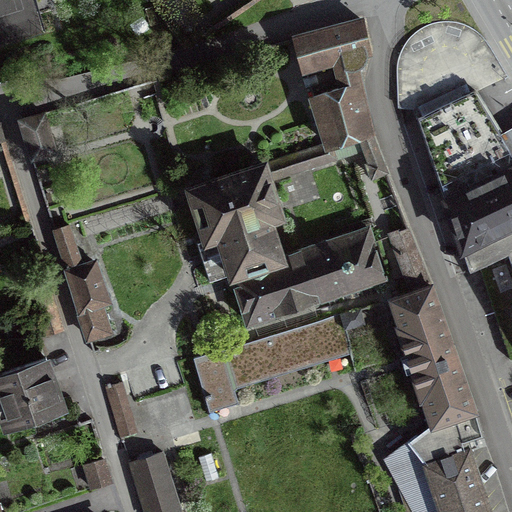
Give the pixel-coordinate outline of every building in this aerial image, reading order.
[(328,147),(370,133),(354,69),(358,67),(361,64),(364,59),(364,53),(368,52),(361,22),(294,39),(303,69),(335,60),(342,88),(312,98),(327,145),(328,147)] [(511,154),(474,92),(417,118),(469,271),(478,267),(507,255),(511,252),(511,154)] [(54,152),(43,114),(19,120),(31,159),(54,152)] [(370,133),(328,147),(327,145),(214,181),(210,178),(204,178),(200,180),(199,185),(189,189),(205,239),(195,242),(208,282),(231,275),(247,323),(383,279),(367,229),(280,257),(268,220),(280,216),(268,180),(363,150),(368,163),(365,164),(371,178),(385,173),(370,133)] [(68,226),(53,231),(89,338),(108,331),(99,304),(108,301),(94,261),(81,266),(68,226)] [(411,293),(430,286),(407,228),(389,235),(411,293)] [(511,269),(507,255),(478,267),(509,361),(511,360),(511,269)] [(45,337),(62,331),(47,281),(29,286),(45,337)] [(474,411),(430,286),(411,293),(389,300),(398,326),(395,327),(406,359),(409,358),(412,366),(409,367),(420,399),(423,398),(432,425),(385,460),(394,477),(406,511),(486,511),(467,454),(469,453),(465,441),(481,435),(474,411)] [(356,370),(340,315),(192,358),(209,413),(356,370)] [(45,358),(44,358),(0,373),(0,414),(6,431),(63,411),(45,358)] [(122,436),(134,432),(120,384),(108,390),(122,436)] [(179,511),(161,453),(128,463),(142,511),(179,511)] [(205,482),(217,478),(210,454),(197,458),(205,482)] [(96,486),(110,482),(103,459),(89,464),(96,486)]
